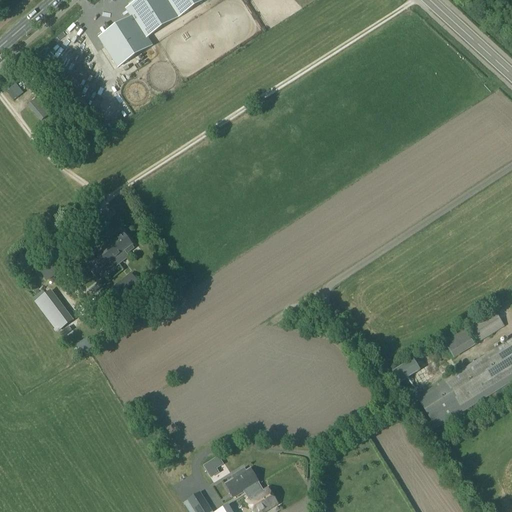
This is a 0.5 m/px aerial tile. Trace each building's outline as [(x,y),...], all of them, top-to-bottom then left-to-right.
[(100,39),(118,68),(151,48),(146,40),(208,0),(143,0),(127,10),(132,18),(100,39)] [(35,100),(28,106),(39,120),(47,114),(35,100)] [(66,213),(44,230),(53,241),(73,225),(78,221),(71,211),(66,214),(66,213)] [(102,241),(87,252),(105,275),(128,257),(126,254),(133,249),(132,247),(132,246),(123,235),(120,237),(118,234),(111,240),(107,241),(102,241)] [(47,257),(42,262),(40,260),(34,265),(48,281),(54,276),(53,275),(70,262),(59,248),(58,249),(50,239),(40,247),(47,257)] [(131,275),(111,291),(123,307),(144,291),(131,275)] [(50,292),(35,303),(58,332),(72,321),(50,292)] [(494,310),(469,326),(479,343),(504,327),(494,310)] [(454,359),(476,346),(465,328),(444,340),(454,359)] [(87,339),(77,346),(82,354),(92,347),(87,339)] [(511,340),(417,399),(436,429),(511,382),(511,340)] [(420,371),(414,360),(390,374),(396,385),(420,371)] [(204,467),(211,479),(219,474),(216,470),(223,466),(218,458),(212,462),(204,467)] [(203,481),(208,479),(204,471),(199,473),(203,481)] [(244,474),(226,485),(234,499),(254,486),(255,488),(259,486),(258,484),(259,484),(251,471),(244,475),(244,474)] [(177,474),(165,478),(170,491),(181,487),(177,474)] [(260,494),(247,502),(253,511),(267,511),(278,505),(268,489),(263,492),(259,486),(255,488),(258,493),(260,494)] [(209,511),(199,495),(183,504),(187,511),(209,511)]
